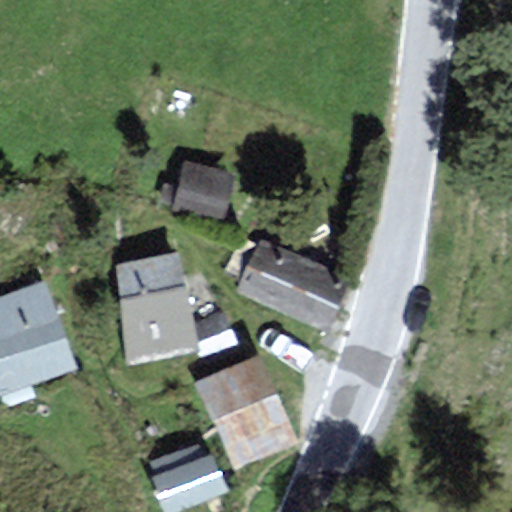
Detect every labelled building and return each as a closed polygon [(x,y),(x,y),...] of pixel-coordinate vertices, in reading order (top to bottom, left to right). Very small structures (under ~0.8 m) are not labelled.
[(189,155),(174,211),(237,227),(251,171),(189,155)] [(251,285),(246,295),(341,337),(370,272),(275,230),(271,240),(251,285)] [(230,275),(251,285),(271,240),(250,231),(230,275)] [(193,253),(123,263),(136,365),(207,356),(193,253)] [(56,284),(0,300),(0,398),(83,372),(56,284)] [(276,354),(206,382),(241,468),(311,440),(276,354)] [(207,440),(151,466),(169,505),(225,479),(207,440)]
